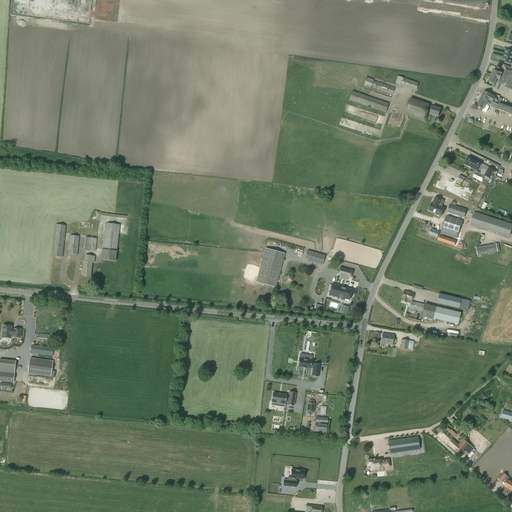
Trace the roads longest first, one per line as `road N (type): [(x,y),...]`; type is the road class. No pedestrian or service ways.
road 1 (unclassified): [(363,327),(0,289)]
road 2 (unclassified): [(363,327),(485,60),(495,0)]
road 3 (unclassified): [(339,511),(363,327)]
